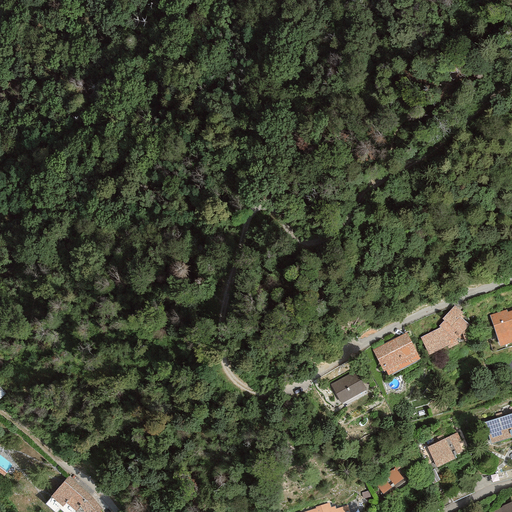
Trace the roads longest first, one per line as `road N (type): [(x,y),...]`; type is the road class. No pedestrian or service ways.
road 1 (track): [(280,391),(240,385),(220,349),(221,311),(249,214),(272,204),(295,236),(312,242),(330,235),(363,192),(441,142),(511,81)]
road 2 (residential): [(511,278),(398,322),(280,391)]
